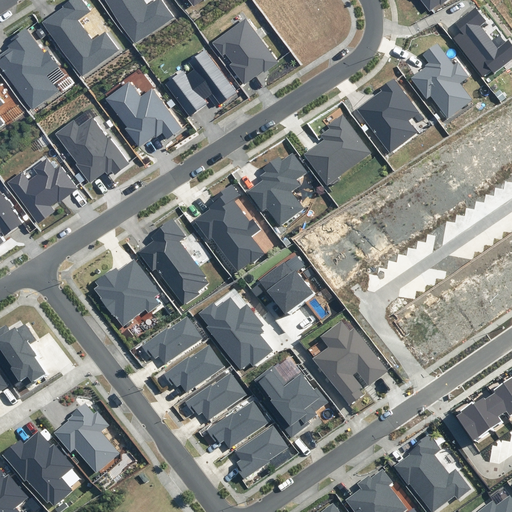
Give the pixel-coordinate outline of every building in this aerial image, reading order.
[(82,76),(118,49),(105,31),(92,41),(77,20),(90,11),(81,0),(69,0),(62,5),(63,7),(42,22),(82,76)] [(106,0),(135,43),(175,16),(164,0),(153,0),(148,4),(144,0),(106,0)] [(441,5),(447,0),(420,0),(430,12),(440,4),(441,5)] [(487,21),(476,6),(454,24),(461,32),(453,38),(483,75),(491,69),(494,72),(511,58),(511,42),(509,38),(498,47),(481,26),(487,21)] [(278,63),(246,18),(212,43),(222,56),(226,53),(233,63),(229,65),(244,85),(263,71),(265,73),(278,63)] [(44,52),(26,28),(11,39),(13,42),(8,46),(10,48),(0,55),(0,66),(33,109),(58,91),(46,76),(60,66),(48,49),(44,52)] [(454,65),(438,43),(422,55),(429,63),(425,66),(426,67),(411,78),(427,99),(431,96),(448,118),(473,100),(461,84),(470,77),(458,61),(454,65)] [(237,92),(205,49),(188,62),(194,70),(186,76),(183,71),(165,84),(190,117),(208,103),(205,99),(212,94),(220,105),(237,92)] [(419,112),(394,79),(380,89),(382,91),(357,110),(389,153),(417,133),(408,121),(419,112)] [(141,97),(129,81),(105,99),(127,127),(124,129),(139,148),(155,136),(156,137),(163,132),(168,139),(182,128),(152,89),(141,97)] [(371,153),(343,114),(327,125),(330,129),(321,135),(325,140),(305,155),(327,185),(371,153)] [(129,164),(93,116),(79,126),(74,119),(54,134),(77,163),(75,165),(90,184),(105,172),(108,174),(112,171),(115,175),(129,164)] [(282,161),(279,157),(263,168),(265,172),(260,176),(264,180),(248,192),(263,211),(267,208),(280,226),(305,208),(292,192),(300,186),(296,180),(306,172),(292,154),(282,161)] [(55,169),(47,158),(33,169),(37,174),(29,180),(22,171),(6,183),(38,225),(56,211),(52,206),(58,201),(59,202),(78,188),(60,165),(55,169)] [(239,195),(232,185),(212,200),(215,203),(209,208),(210,209),(194,221),(208,240),(212,237),(237,272),(250,263),(251,265),(266,254),(253,237),(262,231),(253,219),(250,221),(233,200),(239,195)] [(23,223),(2,194),(0,195),(0,244),(4,242),(0,236),(0,232),(1,231),(5,236),(23,223)] [(187,237),(173,218),(159,228),(160,229),(150,237),(153,241),(137,252),(152,272),(156,270),(162,277),(159,280),(180,308),(199,294),(197,291),(208,283),(204,278),(206,277),(180,241),(187,237)] [(145,310),(148,314),(161,304),(156,297),(161,293),(134,258),(119,270),(116,267),(97,282),(99,286),(95,289),(101,298),(100,299),(114,316),(115,316),(123,327),(145,310)] [(285,315),(313,294),(295,270),(293,272),(284,261),(259,280),(260,283),(251,290),(257,298),(267,291),(285,315)] [(240,308),(231,296),(217,307),(214,302),(199,314),(209,326),(207,328),(240,370),(250,362),(253,366),(273,350),(261,335),(264,332),(261,328),(264,325),(247,303),(240,308)] [(163,364),(201,338),(187,317),(168,329),(167,328),(141,346),(148,357),(151,355),(154,359),(157,357),(163,364)] [(388,371),(354,328),(350,331),(342,320),(320,337),(328,347),(313,359),(349,405),(363,395),(359,389),(362,387),(353,375),(358,372),(369,386),(388,371)] [(10,331),(6,325),(0,329),(0,359),(16,384),(22,380),(27,388),(47,374),(35,357),(37,355),(28,342),(34,337),(25,324),(16,330),(15,327),(10,331)] [(185,392),(224,366),(209,344),(191,357),(190,356),(164,373),(171,385),(174,383),(176,387),(180,384),(185,392)] [(286,384),(273,367),(255,381),(270,401),(266,404),(292,437),(310,423),(309,421),(318,414),(316,412),(328,402),(317,387),(314,390),(301,373),(286,384)] [(207,421),(246,395),(231,373),(212,386),(212,384),(185,402),(193,413),(196,411),(198,415),(202,413),(207,421)] [(511,414),(511,393),(505,384),(491,394),(505,412),(507,411),(510,415),(511,414)] [(475,402),(494,429),(503,422),(501,419),(506,415),(505,412),(491,394),(485,398),(484,396),(475,402)] [(230,448),(268,422),(254,401),(235,413),(234,412),(208,430),(215,441),(218,439),(220,443),(224,441),(230,448)] [(494,429),(475,402),(456,416),(475,442),(494,429)] [(94,414),(85,403),(71,415),(72,416),(68,420),(69,421),(55,433),(71,452),(75,448),(96,474),(121,453),(102,432),(110,425),(98,411),(94,414)] [(288,447),(273,426),(234,452),(239,459),(236,462),(238,466),(236,468),(243,479),(269,461),(269,460),(288,447)] [(49,502),(54,507),(72,491),(61,478),(73,468),(54,445),(52,446),(39,431),(24,444),(21,440),(2,456),(25,483),(28,481),(47,503),(49,502)] [(410,455),(394,466),(408,484),(410,483),(432,511),(433,511),(455,495),(458,499),(471,489),(455,469),(449,474),(435,455),(441,450),(430,435),(420,440),(408,452),(410,455)] [(19,511),(16,508),(28,497),(8,474),(7,476),(0,467),(0,511),(19,511)] [(355,511),(403,511),(407,509),(389,486),(393,483),(383,469),(371,478),(369,475),(357,484),(361,489),(346,500),(355,511)] [(511,511),(511,497),(510,495),(496,505),(493,501),(478,511),(511,511)]
